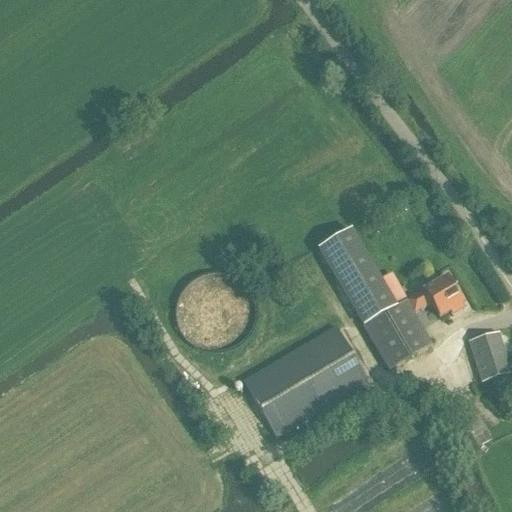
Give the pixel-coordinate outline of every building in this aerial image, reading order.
[(395,310),(362,329),(388,374),(431,349),(412,317),(430,306),(439,321),(449,315),(451,319),(463,312),(461,308),(463,307),(447,279),(405,304),(395,310)] [(274,441),(367,386),(335,331),(242,386),(274,441)] [(482,389),(511,380),(498,336),(469,345),(482,389)] [(474,452),(492,442),(477,414),(459,424),(474,452)] [(399,511),(455,511),(457,511),(442,486),(399,511)]
